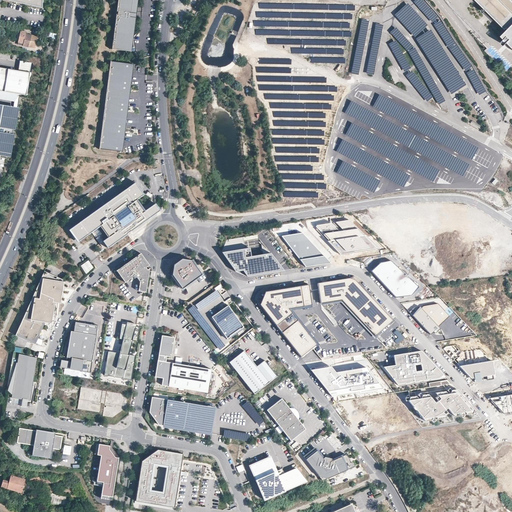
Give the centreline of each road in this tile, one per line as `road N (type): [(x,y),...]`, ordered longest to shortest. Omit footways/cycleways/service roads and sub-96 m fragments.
road 1 (residential): [(237,288),(357,271),(499,420)]
road 2 (residential): [(148,240),(78,295),(51,352),(42,401),(55,424),(133,436)]
road 3 (primary): [(0,284),(36,195),(80,0)]
road 4 (residential): [(403,511),(237,288)]
road 5 (primary): [(69,0),(33,175),(0,254)]
road 6 (residential): [(172,200),(162,100),(169,0)]
road 7 (residential): [(162,254),(133,436)]
road 8 (residential): [(133,436),(220,454),(246,511)]
